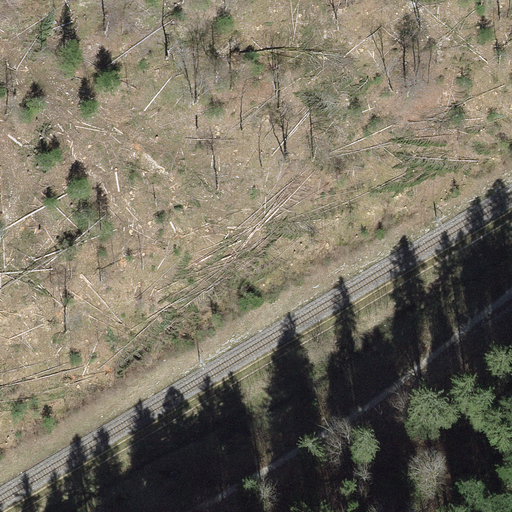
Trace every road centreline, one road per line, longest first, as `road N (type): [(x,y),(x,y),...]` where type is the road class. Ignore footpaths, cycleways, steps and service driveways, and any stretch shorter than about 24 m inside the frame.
road 1 (track): [(11,511),(511,214)]
road 2 (track): [(511,286),(379,397),(186,511)]
